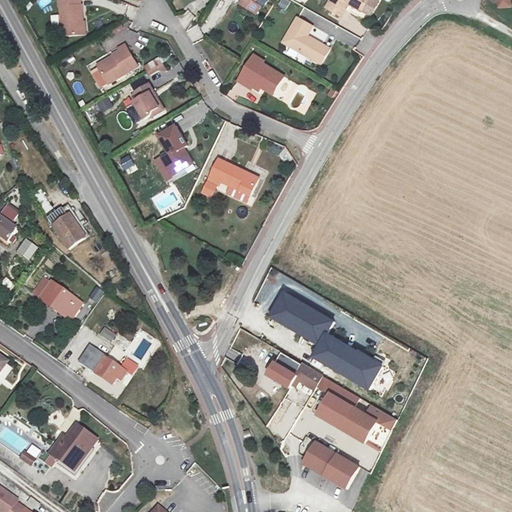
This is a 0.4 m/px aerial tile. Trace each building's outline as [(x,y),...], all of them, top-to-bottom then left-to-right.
[(82,3),(81,0),(59,0),(61,6),(62,6),(65,35),(86,33),(83,3),(82,3)] [(111,0),(111,12),(121,13),(121,0),(111,0)] [(239,0),(239,1),(255,12),(259,4),(253,0),(239,0)] [(285,0),(279,0),(277,7),(285,11),(290,2),(285,0)] [(347,1),(360,8),(364,0),(327,0),(325,5),(340,14),(347,1)] [(496,0),(497,9),(511,8),(510,0),(496,0)] [(306,33),(311,23),(296,15),(282,39),(320,61),(328,46),(316,39),(315,41),(304,35),(306,33)] [(197,25),(185,32),(193,44),(205,37),(197,25)] [(342,30),(337,41),(355,49),(360,37),(342,30)] [(306,33),(304,35),(315,41),(316,39),(306,33)] [(99,65),(108,82),(138,64),(126,43),(119,47),(120,49),(113,52),(113,54),(114,56),(99,65)] [(251,86),(252,84),(254,81),(261,84),(262,82),(274,89),(284,73),(263,60),(264,58),(253,52),(237,78),(251,86)] [(98,63),(99,65),(114,56),(113,54),(98,63)] [(145,66),(148,70),(162,61),(159,56),(150,62),(150,63),(145,66)] [(148,70),(150,74),(158,69),(166,70),(167,69),(162,61),(148,70)] [(148,82),(133,90),(138,98),(134,100),(146,119),(153,114),(153,111),(160,107),(151,92),(153,90),(148,82)] [(262,82),(261,84),(272,92),(274,89),(262,82)] [(335,87),(330,84),(327,91),(331,93),(335,87)] [(160,107),(153,111),(153,114),(153,115),(164,108),(153,90),(151,92),(160,107)] [(110,99),(99,101),(101,110),(112,108),(110,99)] [(176,124),(159,134),(170,152),(166,155),(176,172),(187,165),(186,163),(192,158),(184,146),(188,144),(176,124)] [(166,155),(163,157),(173,174),(176,172),(166,155)] [(230,162),(220,157),(205,189),(213,193),(219,180),(221,181),(223,178),(252,192),(261,174),(230,160),(230,162)] [(140,181),(142,172),(131,170),(130,179),(140,181)] [(217,190),(224,194),(228,186),(220,183),(217,190)] [(64,197),(43,208),(62,242),(84,229),(78,219),(83,216),(75,203),(70,206),(64,197)] [(5,204),(3,207),(0,212),(0,238),(6,243),(15,229),(7,224),(15,210),(5,204)] [(29,261),(38,248),(25,239),(16,253),(29,261)] [(6,278),(1,283),(8,291),(14,286),(6,278)] [(83,308),(54,286),(41,304),(71,325),(83,308)] [(285,293),(272,317),(321,344),(314,357),(371,389),(383,367),(325,334),(333,320),(285,293)] [(99,335),(125,352),(131,341),(121,334),(119,337),(104,328),(99,335)] [(100,341),(85,360),(115,387),(123,377),(127,380),(132,374),(113,358),(116,355),(100,341)] [(303,365),(281,353),(267,379),(288,391),(296,376),(303,365)] [(12,363),(0,354),(0,375),(2,376),(12,363)] [(318,389),(324,378),(303,365),(296,376),(318,389)] [(332,394),(319,416),(367,444),(379,422),(393,431),(398,420),(373,406),(368,415),(332,394)] [(76,432),(67,446),(61,454),(56,451),(47,462),(53,467),(70,480),(94,447),(76,432)] [(61,454),(67,446),(62,443),(56,451),(61,454)] [(317,443),(304,464),(347,489),(360,468),(317,443)] [(36,476),(47,462),(42,459),(32,473),(36,476)] [(31,467),(22,460),(19,464),(18,465),(27,473),(31,467)] [(42,480),(53,467),(47,462),(36,476),(42,480)] [(19,511),(14,508),(15,505),(0,493),(0,511),(19,511)] [(166,511),(154,501),(144,511),(166,511)]
